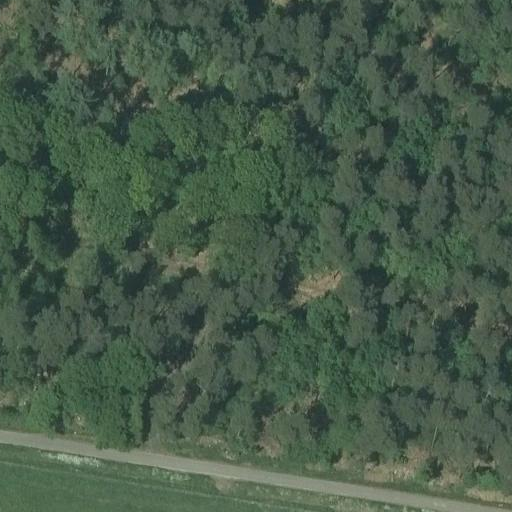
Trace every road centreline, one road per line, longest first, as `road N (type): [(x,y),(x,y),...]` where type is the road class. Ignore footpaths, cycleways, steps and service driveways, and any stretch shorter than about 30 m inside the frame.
road 1 (track): [(412,0),(134,456)]
road 2 (unclassified): [(0,435),(487,511)]
